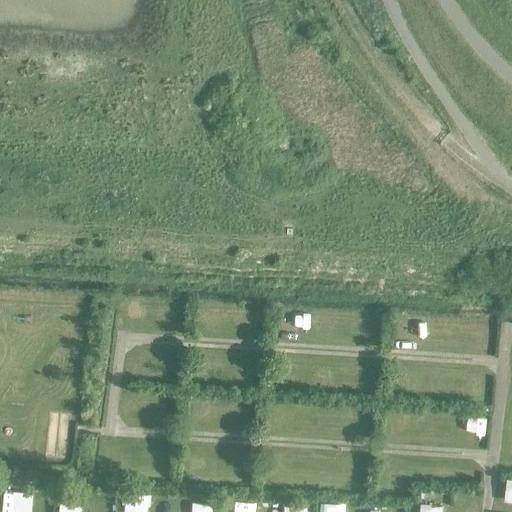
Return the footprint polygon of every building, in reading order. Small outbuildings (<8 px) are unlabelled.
[(232,342),(233,319),(220,319),(219,341),(232,342)] [(352,384),(335,391),(340,403),(357,396),(352,384)] [(395,429),(396,409),(365,407),(364,428),(395,429)] [(159,480),(160,456),(138,455),(137,479),(159,480)] [(273,471),(255,470),(254,487),(272,488),(273,471)] [(495,498),(511,499),(511,475),(497,474),(495,498)] [(432,511),(432,488),(410,487),(409,511),(432,511)] [(0,497),(0,511),(12,511),(13,498),(0,497)] [(67,511),(69,499),(48,498),(46,511),(67,511)] [(137,511),(138,500),(113,498),(112,511),(137,511)] [(312,511),(331,511),(332,501),(313,500),(312,511)] [(297,511),(298,503),(273,502),(272,511),(297,511)]
